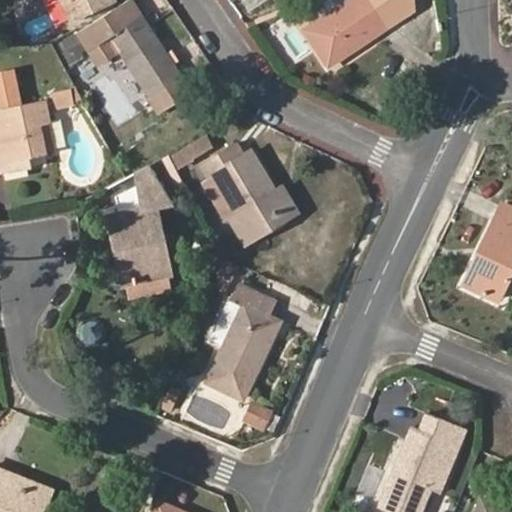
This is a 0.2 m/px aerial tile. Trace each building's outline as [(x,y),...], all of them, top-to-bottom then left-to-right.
[(60,0),(68,19),(114,0),(60,0)] [(180,76),(181,75),(135,0),(121,0),(79,26),(99,59),(121,46),(149,94),(146,95),(156,111),(184,95),(176,82),(181,79),(180,76)] [(325,0),(324,1),(332,13),(316,24),(306,30),(329,65),(389,25),(373,0),(325,0)] [(324,1),(308,11),(316,24),(332,13),(324,1)] [(10,73),(0,75),(0,173),(35,168),(33,154),(44,152),(35,105),(17,108),(10,73)] [(76,104),(73,88),(53,91),(56,108),(76,104)] [(214,144),(208,133),(187,144),(193,155),(214,144)] [(203,165),(211,179),(204,183),(224,217),(228,214),(240,232),(258,223),(262,232),(299,211),(288,194),(280,198),(275,189),(252,149),(244,153),(239,143),(203,165)] [(194,157),(193,155),(187,144),(172,152),(179,165),(194,157)] [(131,174),(136,184),(154,174),(149,165),(131,174)] [(113,197),(117,215),(156,207),(171,204),(154,174),(136,184),(113,197)] [(288,194),(283,185),(275,189),(280,198),(288,194)] [(511,207),(503,203),(464,283),(497,299),(511,268),(511,207)] [(170,276),(156,207),(117,215),(108,217),(123,286),(170,276)] [(240,232),(245,242),(262,232),(258,223),(240,232)] [(217,277),(231,283),(236,270),(222,264),(217,277)] [(123,286),(126,301),(173,292),(170,276),(123,286)] [(270,315),(276,301),(240,284),(232,303),(225,300),(208,340),(223,348),(207,383),(243,400),(282,321),(270,315)] [(163,406),(173,411),(181,389),(172,385),(163,406)] [(254,397),(245,417),(266,427),(275,408),(254,397)] [(428,511),(461,436),(454,433),(456,428),(428,416),(422,431),(450,444),(421,511),(428,511)] [(421,511),(450,444),(422,431),(413,428),(381,505),(398,511),(421,511)] [(43,511),(49,500),(6,483),(9,473),(0,469),(0,511),(43,511)] [(49,500),(52,490),(9,473),(6,483),(49,500)] [(511,511),(511,510),(482,498),(476,511),(511,511)] [(179,511),(158,502),(153,511),(179,511)]
